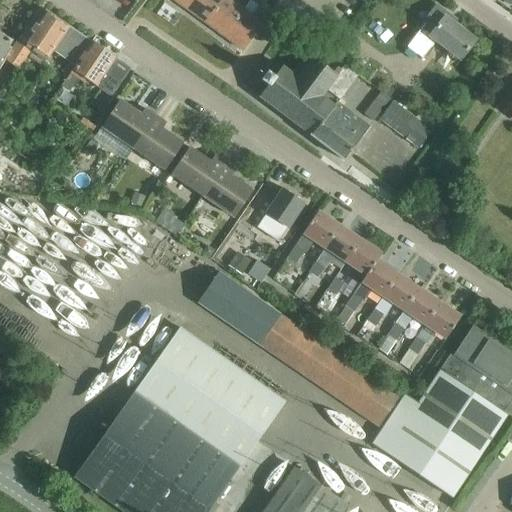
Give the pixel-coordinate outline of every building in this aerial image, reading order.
[(172,0),(186,10),(193,0),(172,0)] [(193,0),(186,10),(205,23),(221,0),(193,0)] [(221,0),(205,23),(224,37),(242,12),(242,11),(226,0),(221,0)] [(242,12),(224,37),(242,51),(261,25),(249,17),(256,6),(260,0),(249,0),(249,1),(242,11),(242,12)] [(419,29),(420,30),(407,47),(422,59),(434,42),(460,61),(475,41),(445,19),(448,15),(436,6),(419,29)] [(26,26),(3,61),(18,71),(32,49),(33,50),(30,55),(43,63),(51,51),(69,63),(64,70),(69,74),(74,67),(90,43),(43,12),(31,29),(26,26)] [(0,59),(11,42),(0,35),(0,59)] [(129,69),(90,43),(74,67),(69,74),(60,86),(67,91),(75,79),(82,83),(84,80),(110,97),(129,69)] [(260,83),(266,88),(260,97),(258,99),(342,162),(369,127),(337,103),(357,76),(343,66),(340,71),(337,70),(333,75),(312,60),(307,67),(314,73),(304,86),(281,69),(273,79),(266,75),(260,83)] [(370,67),(362,77),(373,86),(381,75),(370,67)] [(100,127),(132,149),(154,117),(144,109),(140,115),(118,101),(100,127)] [(393,102),(380,120),(399,135),(412,116),(393,102)] [(412,116),(399,135),(419,149),(432,130),(412,116)] [(154,117),(132,149),(164,170),(182,143),(161,129),(165,124),(154,117)] [(170,174),(202,196),(224,164),(213,157),(209,162),(188,147),(170,174)] [(444,147),(439,155),(445,159),(450,151),(444,147)] [(224,164),(202,196),(233,217),(251,191),(230,177),(234,171),(224,164)] [(440,168),(435,176),(444,182),(449,174),(440,168)] [(265,215),(256,228),(278,242),(287,229),(294,217),(303,203),(282,189),(265,215)] [(11,200),(1,192),(0,193),(0,251),(22,269),(32,256),(36,258),(59,228),(16,194),(11,200)] [(134,193),(129,204),(141,208),(145,198),(134,193)] [(66,216),(66,202),(47,201),(46,215),(66,216)] [(313,242),(324,249),(338,227),(317,213),(314,217),(286,259),(296,265),(303,255),(304,256),(313,242)] [(172,218),(165,229),(174,236),(182,225),(172,218)] [(324,249),(345,263),(359,240),(338,227),(324,249)] [(345,263),(366,277),(375,262),(380,254),(359,240),(345,263)] [(201,253),(209,258),(214,251),(206,246),(201,253)] [(236,255),(228,267),(241,276),(249,264),(236,255)] [(308,273),(317,278),(325,267),(316,261),(308,273)] [(257,262),(248,275),(260,283),(269,270),(257,262)] [(371,290),(382,297),(396,276),(375,262),(366,277),(345,307),(336,320),(345,325),(353,313),(354,313),(361,303),(362,303),(371,290)] [(230,326),(257,345),(278,316),(218,273),(196,303),(230,326)] [(392,304),(403,311),(416,289),(396,276),(382,297),(365,321),(366,321),(362,327),(371,333),(382,317),(384,318),(392,304)] [(327,289),(336,295),(344,285),(335,278),(327,289)] [(412,317),(424,325),(438,304),(416,289),(403,311),(387,335),(388,336),(379,351),(386,355),(412,317)] [(438,304),(424,325),(407,349),(398,363),(408,369),(433,331),(445,339),(459,318),(438,304)] [(278,316),(257,345),(259,347),(378,428),(398,399),(278,316)] [(440,371),(418,404),(404,395),(370,446),(450,499),(506,415),(502,413),(511,398),(511,353),(473,328),(454,357),(450,355),(440,371)] [(180,330),(137,390),(240,464),(284,403),(180,330)] [(206,511),(240,464),(137,390),(74,479),(121,511),(206,511)] [(263,511),(342,511),(346,507),(294,469),(263,511)]
